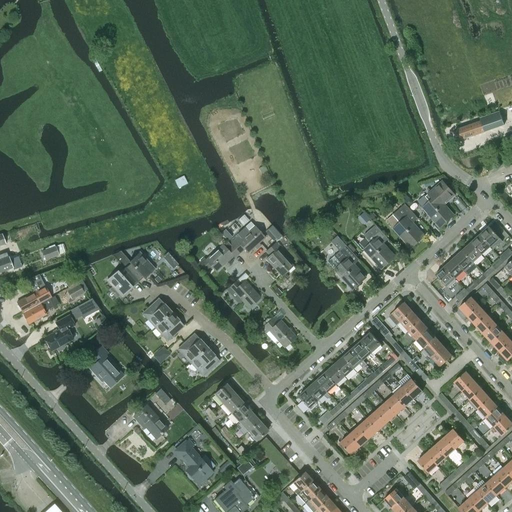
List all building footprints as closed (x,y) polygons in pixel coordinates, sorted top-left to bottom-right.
[(455,131),(458,141),(504,126),(499,112),(480,119),(481,122),(455,131)] [(178,188),(188,184),(184,176),(174,180),(178,188)] [(442,202),(453,193),(443,182),(425,197),(430,202),(423,208),(440,228),(454,216),(442,202)] [(394,230),(394,229),(411,249),(425,236),(413,223),(418,219),(405,204),(386,221),(394,230)] [(245,227),(228,242),(239,254),(244,249),(248,253),(265,238),(254,226),(251,222),(245,227)] [(359,244),(365,250),(382,270),(396,258),(384,244),(389,240),(376,225),(364,236),(366,238),(359,244)] [(489,226),(480,235),(491,247),(493,250),(503,241),(500,239),(495,233),(491,229),(489,226)] [(272,227),(266,233),(273,241),(274,240),(276,242),(276,241),(281,237),(280,235),(272,227)] [(471,243),(482,255),(491,247),(480,235),(471,243)] [(204,258),(199,263),(207,272),(212,268),(215,272),(233,257),(234,258),(239,254),(228,242),(224,246),(222,245),(205,260),(204,258)] [(281,276),(293,266),(277,249),(280,246),(276,242),(265,251),(269,256),(266,259),(281,276)] [(462,251),(473,263),(482,255),(471,243),(462,251)] [(55,246),(41,251),(45,260),(58,255),(55,246)] [(328,262),(335,271),(353,290),(366,278),(354,265),(360,261),(346,246),(335,256),(328,262)] [(511,252),(509,248),(500,256),(501,258),(505,262),(511,255),(511,252)] [(453,259),(464,271),(473,263),(462,251),(453,259)] [(129,263),(124,267),(137,282),(142,277),(143,278),(154,268),(139,252),(128,262),(129,263)] [(0,272),(12,268),(21,264),(18,256),(9,260),(8,257),(6,258),(4,254),(0,255),(0,272)] [(501,258),(492,266),(495,270),(496,270),(505,262),(501,258)] [(444,267),(455,279),(464,271),(453,259),(444,267)] [(492,266),(483,274),(486,278),(496,270),(495,270),(492,266)] [(121,296),(137,282),(124,267),(119,272),(117,270),(106,279),(121,296)] [(446,287),(455,279),(444,267),(435,275),(446,287)] [(75,270),(65,276),(67,279),(71,287),(78,283),(81,281),(75,270)] [(483,274),(474,282),(478,286),(483,282),(486,278),(483,274)] [(17,302),(23,313),(40,304),(51,298),(44,286),(40,278),(30,284),(35,293),(17,302)] [(489,281),(497,290),(501,287),(493,278),(489,281)] [(225,289),(233,298),(237,302),(240,303),(242,301),(248,308),(260,298),(244,280),(240,284),(236,280),(225,289)] [(466,290),(465,290),(469,294),(478,286),(474,282),(466,290)] [(71,287),(66,290),(71,300),(72,299),(84,293),(79,285),(78,283),(71,287)] [(486,284),(482,287),(490,296),(494,293),(486,284)] [(497,290),(505,299),(509,295),(501,287),(497,290)] [(464,289),(455,297),(460,302),(469,294),(465,290),(466,290),(464,288),(464,289)] [(494,293),(490,296),(498,305),(502,301),(494,293)] [(40,304),(23,313),(29,324),(46,314),(45,312),(59,304),(54,296),(51,298),(40,304)] [(459,308),(467,317),(479,306),(471,297),(459,308)] [(142,313),(154,327),(171,311),(158,298),(142,313)] [(502,301),(498,305),(506,313),(510,310),(502,301)] [(87,303),(85,306),(86,309),(88,311),(91,311),(94,309),(95,306),(93,303),(90,302),(87,303)] [(396,326),(400,323),(412,312),(404,303),(388,317),(396,326)] [(479,306),(467,317),(475,326),(487,315),(479,306)] [(171,311),(154,327),(167,341),(184,325),(171,311)] [(412,312),(400,323),(408,331),(420,320),(412,312)] [(51,351),(56,348),(57,350),(59,351),(64,348),(64,346),(63,345),(73,339),(66,327),(73,323),(69,315),(57,322),(61,329),(44,338),(51,351)] [(487,315),(475,326),(483,334),(495,323),(487,315)] [(271,318),(260,328),(265,333),(274,343),(277,340),(283,348),(295,337),(280,320),(276,323),(271,318)] [(420,320),(408,331),(416,340),(428,329),(420,320)] [(382,323),(376,328),(384,337),(385,336),(390,332),(382,323)] [(495,323),(483,334),(490,343),(503,332),(495,323)] [(428,329),(416,340),(424,349),(436,338),(428,329)] [(385,336),(384,337),(392,345),(396,342),(389,334),(390,332),(385,336)] [(503,332),(490,343),(498,352),(510,341),(503,332)] [(177,348),(190,362),(207,347),(194,333),(177,348)] [(371,333),(361,341),(372,353),(381,345),(371,333)] [(424,349),(429,355),(426,357),(426,360),(428,361),(444,347),(436,338),(424,349)] [(361,341),(353,348),(363,361),(372,353),(361,341)] [(511,342),(510,341),(498,352),(506,361),(511,355),(511,342)] [(396,342),(392,345),(400,355),(403,352),(402,351),(403,350),(396,342)] [(96,363),(90,369),(97,377),(99,375),(109,386),(122,374),(105,355),(107,353),(101,347),(90,356),(96,363)] [(207,347),(190,362),(202,376),(219,361),(207,347)] [(444,347),(428,361),(428,362),(432,358),(440,367),(452,356),(444,347)] [(353,348),(343,356),(354,369),(359,365),(362,367),(364,367),(367,365),(363,361),(353,348)] [(403,352),(400,355),(408,363),(412,359),(403,350),(402,351),(403,352)] [(343,356),(335,364),(346,377),(354,369),(343,356)] [(392,357),(383,365),(386,369),(395,361),(392,357)] [(412,359),(408,363),(416,372),(418,370),(417,369),(419,368),(412,359)] [(335,364),(326,372),(337,385),(346,377),(335,364)] [(398,364),(389,372),(392,376),(402,368),(398,364)] [(383,365),(374,373),(377,377),(386,369),(383,365)] [(418,370),(416,372),(424,382),(428,378),(419,368),(417,369),(418,370)] [(466,371),(453,382),(462,391),(474,380),(466,371)] [(326,372),(316,380),(327,392),(337,385),(326,372)] [(389,372),(380,380),(383,384),(392,376),(389,372)] [(374,373),(365,381),(368,385),(377,377),(374,373)] [(403,387),(413,399),(423,391),(412,379),(403,387)] [(316,380),(308,388),(319,400),(324,396),(326,399),(329,399),(331,397),(327,392),(316,380)] [(380,380),(371,388),(375,392),(383,384),(380,380)] [(474,380),(462,391),(469,400),(481,389),(474,380)] [(365,381),(356,389),(360,393),(368,385),(365,381)] [(214,394),(222,404),(234,393),(226,383),(214,394)] [(394,395),(405,407),(413,399),(403,387),(394,395)] [(308,388),(298,396),(309,408),(319,400),(308,388)] [(371,388),(362,396),(366,400),(375,392),(371,388)] [(356,389),(347,397),(351,401),(360,393),(356,389)] [(481,389),(469,400),(477,409),(489,398),(481,389)] [(234,393),(222,404),(231,413),(243,402),(234,393)] [(438,397),(446,405),(450,402),(442,393),(438,397)] [(385,403),(396,415),(405,407),(394,395),(385,403)] [(362,396),(353,403),(357,407),(366,400),(362,396)] [(347,397),(338,405),(342,409),(351,401),(347,397)] [(489,398),(477,409),(485,418),(498,407),(489,398)] [(243,402),(231,413),(239,422),(251,412),(243,402)] [(446,405),(453,414),(457,411),(450,402),(446,405)] [(353,403),(344,411),(348,415),(357,407),(353,403)] [(376,411),(387,423),(396,415),(385,403),(376,411)] [(157,442),(169,431),(145,404),(132,416),(138,424),(140,422),(157,442)] [(338,405),(330,412),(330,413),(333,416),(333,417),(342,409),(338,405)] [(498,407),(485,418),(493,427),(505,416),(498,407)] [(204,411),(208,416),(212,412),(208,408),(204,411)] [(319,419),(324,425),(333,417),(333,416),(330,413),(330,412),(328,411),(319,419)] [(344,411),(335,419),(339,423),(348,415),(344,411)] [(367,419),(378,431),(387,423),(376,411),(367,419)] [(453,414),(461,423),(465,419),(457,411),(453,414)] [(217,418),(212,412),(208,416),(212,421),(217,418)] [(251,412),(239,422),(247,431),(259,421),(251,412)] [(511,423),(505,416),(493,427),(501,436),(511,426),(511,423)] [(335,419),(326,427),(330,431),(339,423),(335,419)] [(358,427),(369,439),(378,431),(367,419),(358,427)] [(461,423),(469,432),(474,429),(465,419),(461,423)] [(259,421),(247,431),(256,441),(267,431),(259,421)] [(220,430),(224,435),(229,431),(224,426),(220,430)] [(349,435),(360,447),(369,439),(358,427),(349,435)] [(469,432),(478,442),(480,440),(479,439),(481,437),(478,434),(474,429),(469,432)] [(444,438),(455,450),(464,442),(453,430),(444,438)] [(229,431),(224,435),(229,440),(233,436),(229,431)] [(351,455),(360,447),(349,435),(340,443),(351,455)] [(486,451),(490,447),(493,444),(489,440),(486,443),(485,442),(481,438),(481,437),(479,439),(480,440),(478,442),(486,451)] [(507,437),(498,445),(502,449),(511,441),(507,437)] [(266,438),(257,446),(261,450),(269,442),(266,438)] [(435,445),(446,458),(455,450),(444,438),(435,445)] [(187,439),(174,451),(189,467),(185,471),(187,473),(187,476),(191,480),(193,480),(198,485),(212,472),(209,470),(214,466),(204,455),(199,459),(189,448),(192,445),(187,439)] [(269,442),(261,450),(265,455),(274,447),(269,442)] [(426,453),(437,466),(446,458),(435,445),(426,453)] [(498,445),(489,453),(493,457),(502,449),(498,445)] [(241,454),(245,451),(241,446),(237,449),(241,454)] [(274,447),(265,455),(269,459),(277,451),(274,447)] [(277,451),(269,459),(273,463),(281,456),(277,451)] [(428,474),(437,466),(426,453),(417,461),(428,474)] [(475,453),(465,462),(469,466),(479,457),(475,453)] [(489,453),(480,461),(484,465),(493,457),(489,453)] [(281,456),(273,463),(276,468),(285,460),(281,456)] [(247,460),(236,468),(242,475),(253,467),(247,460)] [(285,460),(276,468),(281,472),(289,465),(285,460)] [(511,460),(503,468),(511,478),(511,460)] [(480,461),(471,469),(472,470),(473,470),(475,471),(475,472),(475,473),(484,465),(480,461)] [(465,462),(457,470),(460,474),(469,466),(465,462)] [(224,463),(218,469),(223,475),(229,469),(224,463)] [(289,465),(281,472),(285,477),(293,469),(289,465)] [(494,476),(505,488),(511,482),(511,478),(503,468),(494,476)] [(293,469),(285,477),(289,482),(297,474),(293,469)] [(471,469),(463,476),(466,480),(475,473),(475,472),(475,471),(473,470),(472,470),(471,469)] [(457,470),(448,478),(451,482),(460,474),(457,470)] [(292,483),(297,488),(294,491),(296,495),(312,481),(304,472),(292,483)] [(417,488),(418,487),(417,485),(419,483),(410,473),(404,478),(414,490),(417,488)] [(463,476),(454,485),(457,488),(466,480),(463,476)] [(485,484),(496,496),(505,488),(494,476),(485,484)] [(226,489),(214,499),(225,511),(241,511),(248,506),(246,504),(253,499),(254,496),(239,478),(233,483),(230,480),(223,486),(226,489)] [(442,490),(451,482),(448,478),(439,486),(442,490)] [(312,481),(296,495),(304,503),(320,490),(312,481)] [(417,488),(424,496),(428,493),(419,483),(417,485),(418,487),(417,488)] [(477,492),(488,504),(496,496),(485,484),(477,492)] [(448,496),(457,488),(454,485),(445,492),(448,496)] [(384,500),(392,509),(404,498),(396,489),(384,500)] [(320,490),(304,503),(311,511),(313,511),(316,510),(327,499),(320,490)] [(468,500),(478,511),(488,504),(477,492),(468,500)] [(424,496),(432,505),(436,502),(428,493),(424,496)] [(285,495),(281,498),(286,504),(290,501),(285,495)] [(404,498),(392,509),(394,511),(406,511),(412,507),(404,498)] [(316,510),(317,511),(330,511),(335,508),(327,499),(316,510)] [(461,511),(478,511),(468,500),(458,508),(461,511)] [(290,501),(286,504),(292,511),(294,511),(298,509),(290,501)] [(432,505),(438,511),(442,511),(444,511),(436,502),(432,505)] [(43,511),(61,511),(54,503),(43,511)]
